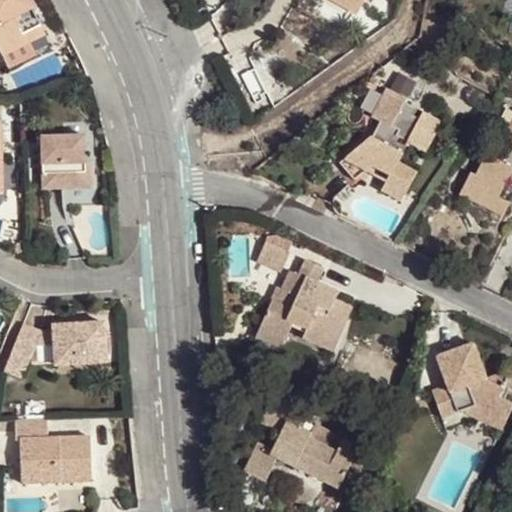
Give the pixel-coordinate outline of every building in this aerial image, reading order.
[(0,0),(0,46),(4,54),(45,33),(27,0),(0,0)] [(364,1),(362,0),(333,0),(357,14),(364,1)] [(252,107),(270,98),(253,66),(236,75),(252,107)] [(401,72),(393,84),(411,97),(420,85),(401,72)] [(332,170),(352,181),(367,164),(388,174),(380,190),(400,200),(415,172),(396,162),(400,153),(403,155),(409,144),(425,152),(441,121),(422,111),(418,119),(413,116),(416,108),(404,102),(405,98),(386,89),(371,118),(377,121),(383,124),(375,139),(370,137),(332,170)] [(383,124),(377,121),(370,137),(375,139),(383,124)] [(511,122),(509,129),(504,127),(495,145),(507,152),(500,165),(485,157),(474,177),(469,174),(458,195),(475,204),(481,192),(496,200),(506,180),(510,173),(511,173),(511,122)] [(42,137),(43,190),(68,189),(74,183),(91,183),(91,163),(86,163),(85,137),(42,137)] [(481,192),(475,204),(501,218),(508,206),(496,200),(481,192)] [(24,251),(23,240),(13,246),(17,254),(24,251)] [(267,243),(258,262),(282,273),(291,254),(267,243)] [(324,269),(304,260),(298,275),(290,271),(283,288),(278,286),(258,330),(284,342),(292,324),(306,330),(302,337),(327,348),(336,328),(342,330),(353,306),(335,299),(339,291),(319,281),(324,269)] [(54,331),(55,344),(56,365),(107,362),(105,322),(54,325),(54,331)] [(36,346),(42,331),(23,323),(5,369),(23,377),(36,346)] [(342,330),(336,328),(327,348),(333,351),(342,330)] [(281,349),(284,342),(258,330),(255,338),(281,349)] [(54,331),(42,331),(36,346),(55,344),(54,331)] [(485,378),(472,343),(436,356),(447,386),(431,391),(441,418),(462,410),(475,405),(505,420),(511,405),(511,403),(504,400),(508,391),(511,392),(511,364),(507,374),(502,372),(485,378)] [(311,432),(301,427),(309,411),(273,393),(260,421),(282,432),(273,450),(264,445),(260,452),(254,449),(244,470),(265,481),(275,459),(293,468),(297,460),(325,474),(322,482),(337,490),(359,446),(343,438),(336,451),(309,438),(311,432)] [(505,420),(475,405),(462,410),(501,428),(505,420)] [(48,438),(47,418),(15,419),(16,440),(20,440),(20,483),(91,481),(90,437),(48,438)] [(343,438),(315,424),(311,432),(309,438),(336,451),(343,438)] [(254,449),(260,452),(264,445),(257,442),(254,449)] [(297,460),(293,468),(322,482),(325,474),(297,460)]
